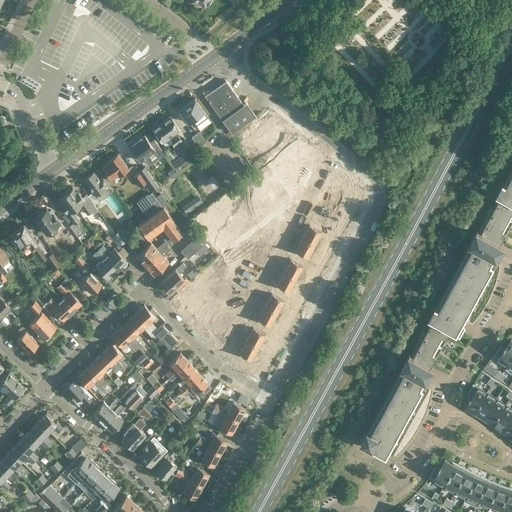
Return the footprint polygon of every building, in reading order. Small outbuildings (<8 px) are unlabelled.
[(419,45),(424,40),(418,33),(412,39),(419,45)] [(243,105),(225,80),(210,91),(208,91),(205,92),(206,94),(205,95),(231,133),(255,115),(246,103),(243,105)] [(180,108),(178,110),(188,122),(192,119),(195,124),(207,116),(194,98),(185,105),(183,105),(181,106),(180,108)] [(420,130),(429,121),(424,115),(414,124),(420,130)] [(154,127),(152,128),(162,142),(169,137),(170,139),(169,140),(174,147),(182,141),(177,134),(175,135),(174,134),(180,130),(170,116),(159,124),(156,124),(154,125),(154,127)] [(265,118),(256,128),(278,148),(287,138),(265,118)] [(198,146),(206,141),(199,131),(191,137),(198,146)] [(129,145),(129,146),(139,160),(145,156),(150,163),(164,154),(153,139),(149,141),(144,134),(135,141),(132,141),(130,143),(129,145)] [(259,139),(254,145),(262,151),(267,145),(259,139)] [(177,171),(189,162),(178,147),(166,155),(177,171)] [(313,150),(301,166),(308,172),(321,156),(313,150)] [(119,175),(129,168),(118,154),(108,160),(109,162),(102,167),(111,179),(118,174),(119,175)] [(321,156),(308,172),(316,178),(329,162),(321,156)] [(329,162),(316,178),(323,184),(336,168),(329,162)] [(285,170),(293,176),(298,169),(290,163),(285,170)] [(144,166),(138,171),(139,173),(146,183),(152,191),(159,187),(144,166)] [(364,435),(363,438),(373,444),(379,447),(393,455),(430,388),(421,383),(425,376),(427,377),(434,365),(432,364),(452,326),(461,331),(466,321),(497,264),(490,260),(494,253),(498,255),(504,243),(501,241),(506,232),(511,221),(511,166),(504,181),(498,191),(502,193),(482,229),(477,226),(473,232),(469,241),(474,244),(440,306),(439,306),(434,316),(414,354),(410,352),(403,364),(404,364),(369,428),(368,428),(364,435)] [(336,168),(323,184),(331,190),(344,174),(336,168)] [(93,192),(88,196),(94,205),(113,191),(109,185),(110,185),(103,176),(99,179),(94,172),(84,179),(93,192)] [(139,173),(133,177),(140,187),(146,183),(139,173)] [(344,174),(331,190),(338,196),(351,180),(344,174)] [(351,180),(338,196),(346,202),(359,186),(351,180)] [(279,182),(268,189),(280,206),(291,198),(279,182)] [(359,186),(346,202),(354,209),(367,192),(359,186)] [(88,196),(86,194),(82,197),(77,191),(76,193),(72,188),(70,189),(69,188),(64,192),(76,208),(80,205),(88,214),(92,211),(93,213),(98,210),(94,205),(88,196)] [(268,189),(258,196),(270,213),(280,206),(268,189)] [(148,193),(136,202),(148,218),(138,225),(148,238),(151,236),(158,230),(165,241),(167,243),(182,232),(163,206),(152,191),(149,194),(148,193)] [(78,237),(83,233),(76,223),(80,220),(72,210),(76,208),(64,192),(59,195),(60,197),(58,199),(62,204),(60,205),(73,222),(70,225),(78,237)] [(184,204),(188,211),(203,201),(199,194),(184,204)] [(258,196),(248,204),(260,221),(270,213),(258,196)] [(248,204),(237,211),(249,228),(260,221),(248,204)] [(35,216),(34,216),(46,234),(47,234),(50,237),(63,228),(54,214),(51,209),(48,211),(46,208),(41,212),(38,210),(35,213),(35,216)] [(237,211),(227,218),(239,235),(249,228),(237,211)] [(326,217),(318,232),(336,241),(346,223),(342,221),(337,218),(332,215),(328,213),(326,217)] [(227,218),(217,226),(229,243),(239,235),(227,218)] [(295,237),(299,230),(288,223),(284,230),(295,237)] [(52,270),(62,263),(53,251),(48,255),(41,244),(39,245),(23,224),(19,227),(18,226),(10,231),(15,238),(11,240),(16,247),(19,244),(24,251),(29,248),(39,263),(44,259),(52,270)] [(78,237),(70,225),(63,230),(71,241),(73,240),(78,247),(82,243),(78,237)] [(217,226),(206,233),(218,250),(229,243),(217,226)] [(122,227),(116,231),(117,232),(125,242),(131,237),(122,227)] [(117,232),(112,236),(119,246),(125,242),(117,232)] [(310,246),(308,250),(326,259),(336,241),(318,232),(310,246)] [(199,234),(180,251),(187,258),(195,252),(199,256),(209,246),(199,234)] [(93,244),(88,239),(84,244),(88,248),(93,244)] [(151,243),(136,256),(145,266),(162,249),(167,245),(168,244),(167,243),(165,241),(164,242),(156,249),(151,243)] [(100,242),(95,246),(98,250),(117,270),(121,266),(123,267),(126,264),(126,262),(127,261),(114,248),(110,252),(103,245),(100,242)] [(162,249),(145,266),(154,275),(168,262),(163,256),(166,253),(170,249),(167,245),(162,249)] [(0,270),(1,273),(0,273),(0,279),(2,282),(6,279),(3,275),(7,272),(3,266),(9,261),(0,248),(0,270)] [(98,250),(93,254),(97,258),(100,256),(102,259),(100,261),(95,266),(108,279),(109,278),(111,278),(114,276),(113,274),(117,270),(98,250)] [(300,264),(298,267),(316,277),(326,259),(308,250),(306,253),(300,264)] [(74,260),(80,267),(85,262),(79,256),(74,260)] [(169,292),(174,287),(178,291),(189,281),(186,277),(184,279),(178,273),(181,270),(186,266),(182,262),(178,266),(175,269),(160,282),(169,292)] [(271,263),(269,268),(277,272),(279,267),(271,263)] [(188,272),(191,276),(200,268),(197,264),(188,272)] [(291,282),(289,285),(306,295),(316,277),(298,267),(297,271),(291,282)] [(81,282),(76,286),(86,296),(90,292),(92,294),(94,292),(95,292),(97,290),(97,289),(102,284),(90,272),(86,268),(82,272),(86,276),(80,281),(81,282)] [(65,296),(61,300),(72,312),(81,303),(66,286),(62,282),(57,287),(65,296)] [(191,284),(175,298),(183,306),(198,292),(191,284)] [(284,294),(279,304),(296,313),(306,295),(289,285),(287,289),(284,294)] [(240,289),(234,299),(240,302),(246,292),(240,289)] [(198,292),(183,306),(189,314),(205,300),(198,292)] [(257,305),(262,297),(255,293),(250,301),(257,305)] [(0,317),(10,307),(0,296),(0,317)] [(51,297),(43,305),(56,319),(59,315),(63,320),(72,312),(61,300),(57,304),(51,297)] [(35,300),(29,306),(36,314),(34,315),(36,318),(29,324),(43,339),(44,338),(45,340),(50,335),(48,334),(56,327),(42,312),(39,310),(42,308),(35,300)] [(205,300),(189,314),(196,321),(212,307),(205,300)] [(144,304),(135,313),(141,319),(142,318),(146,322),(145,323),(157,336),(169,348),(178,340),(163,325),(158,329),(150,322),(155,317),(155,316),(157,314),(152,307),(149,310),(144,304)] [(212,307),(196,321),(203,329),(218,315),(212,307)] [(141,319),(135,313),(128,320),(139,332),(144,328),(154,339),(157,336),(145,323),(146,322),(142,318),(141,319)] [(265,328),(263,332),(281,341),(291,323),(273,313),(265,328)] [(218,315),(203,329),(210,336),(225,322),(218,315)] [(139,332),(128,320),(120,327),(126,333),(125,334),(128,338),(129,338),(138,347),(141,344),(134,336),(139,332)] [(225,322),(210,336),(217,344),(232,330),(225,322)] [(18,336),(17,337),(17,339),(29,352),(30,351),(32,352),(34,350),(34,347),(38,343),(22,326),(18,330),(22,334),(20,336),(18,336)] [(135,350),(138,347),(129,338),(128,338),(125,334),(126,333),(120,327),(111,335),(123,347),(128,342),(135,350)] [(232,330),(217,344),(224,352),(239,338),(232,330)] [(256,346),(254,350),(271,359),(281,341),(263,332),(256,346)] [(503,361),(508,364),(511,358),(511,339),(506,346),(505,345),(503,347),(501,345),(495,354),(499,357),(503,361)] [(111,343),(103,351),(119,369),(123,372),(125,369),(117,360),(122,355),(111,343)] [(252,353),(244,368),(261,378),(271,359),(254,350),(252,353)] [(115,372),(119,369),(103,351),(94,359),(105,371),(110,366),(115,372)] [(165,374),(168,377),(187,360),(180,352),(169,362),(173,367),(165,374)] [(143,353),(133,362),(138,367),(141,364),(147,358),(143,353)] [(151,362),(147,358),(141,364),(145,368),(151,362)] [(108,383),(100,375),(105,371),(94,359),(85,367),(104,387),(108,383)] [(179,373),(183,377),(194,368),(187,360),(168,377),(171,380),(179,373)] [(78,375),(76,376),(87,387),(93,382),(98,388),(97,390),(103,397),(108,392),(104,387),(85,367),(82,371),(81,371),(80,371),(78,373),(78,374),(78,375)] [(182,392),(201,375),(194,368),(183,377),(187,381),(179,388),(182,392)] [(137,369),(132,373),(137,379),(142,374),(137,369)] [(0,388),(1,387),(5,391),(16,379),(13,376),(14,375),(10,371),(0,381),(0,388)] [(152,385),(157,381),(156,380),(157,379),(155,377),(154,377),(151,374),(146,379),(152,385)] [(197,392),(208,383),(201,375),(182,392),(185,395),(193,388),(197,392)] [(117,377),(113,380),(118,386),(122,382),(117,377)] [(20,393),(25,388),(16,379),(5,391),(9,394),(4,400),(9,405),(15,399),(14,398),(19,392),(20,393)] [(65,387),(64,388),(75,400),(80,395),(86,402),(91,398),(73,379),(69,383),(67,383),(65,385),(65,387)] [(154,389),(160,384),(157,381),(152,385),(152,386),(154,389)] [(151,398),(157,392),(154,389),(152,386),(146,392),(138,384),(136,387),(134,385),(120,399),(122,401),(126,405),(127,404),(132,409),(144,396),(144,395),(146,393),(151,398)] [(160,384),(154,389),(157,392),(158,391),(159,392),(164,388),(160,384)] [(219,384),(210,398),(214,400),(223,386),(219,384)] [(474,413),(487,392),(478,387),(473,384),(468,394),(470,395),(469,397),(470,398),(466,405),(469,407),(475,411),(474,413)] [(481,414),(484,416),(496,398),(490,394),(487,392),(474,413),(480,416),(481,414)] [(122,401),(120,399),(117,397),(109,406),(104,401),(93,413),(102,422),(122,401)] [(169,397),(165,401),(171,408),(172,407),(173,408),(176,405),(175,404),(176,403),(169,397)] [(487,421),(492,424),(506,404),(496,398),(484,416),(488,419),(487,421)] [(118,414),(126,405),(122,401),(102,422),(112,431),(123,419),(118,414)] [(137,412),(140,416),(143,415),(147,419),(151,415),(149,412),(154,406),(149,401),(137,412)] [(233,401),(226,414),(238,421),(245,408),(233,401)] [(214,408),(221,412),(223,408),(216,404),(214,408)] [(498,426),(502,428),(511,414),(511,408),(509,406),(506,404),(492,424),(497,428),(498,426)] [(221,412),(214,408),(211,412),(218,416),(221,412)] [(46,412),(38,421),(49,431),(52,427),(58,433),(63,428),(57,422),(55,423),(51,418),(52,417),(46,412)] [(216,425),(214,429),(219,432),(221,428),(231,434),(238,421),(226,414),(219,427),(217,425),(216,425)] [(504,433),(508,436),(511,432),(511,414),(502,428),(505,431),(504,433)] [(126,433),(121,438),(127,443),(127,445),(129,447),(131,447),(133,449),(146,435),(140,429),(145,423),(140,418),(134,424),(132,422),(124,431),(126,433)] [(44,435),(49,431),(38,421),(31,429),(49,446),(52,442),(44,435)] [(46,449),(49,446),(31,429),(24,436),(35,446),(38,442),(46,449)] [(208,447),(220,453),(227,441),(215,434),(208,447)] [(17,443),(35,460),(38,457),(30,450),(35,446),(24,436),(17,443)] [(144,449),(139,455),(145,460),(144,462),(148,466),(149,464),(150,465),(167,448),(153,436),(142,448),(144,449)] [(32,464),(35,460),(17,443),(10,451),(20,461),(24,456),(32,464)] [(68,450),(73,456),(77,453),(72,447),(68,450)] [(213,466),(220,453),(208,447),(201,459),(213,466)] [(166,457),(155,470),(160,474),(159,475),(163,479),(164,477),(166,478),(177,465),(169,459),(176,451),(171,448),(164,456),(166,457)] [(69,459),(73,456),(68,450),(64,454),(69,459)] [(16,465),(20,461),(10,451),(3,458),(21,475),(24,472),(16,465)] [(68,475),(76,483),(95,463),(90,459),(89,460),(81,452),(72,461),(76,465),(68,475)] [(177,459),(182,463),(186,458),(181,454),(177,459)] [(18,478),(21,475),(3,458),(0,461),(0,469),(6,475),(10,471),(18,478)] [(440,482),(444,484),(455,465),(449,461),(445,459),(441,466),(439,466),(438,468),(436,466),(430,476),(435,479),(440,482)] [(53,464),(58,469),(62,466),(57,460),(53,464)] [(76,483),(84,490),(102,472),(98,468),(99,467),(95,463),(76,483)] [(54,473),(58,469),(53,464),(49,467),(54,473)] [(452,488),(455,490),(467,469),(461,466),(460,468),(455,465),(444,484),(452,488)] [(190,479),(202,486),(209,473),(197,466),(190,479)] [(176,471),(185,476),(187,472),(179,467),(176,471)] [(2,479),(6,475),(0,469),(0,483),(7,490),(10,486),(2,479)] [(455,490),(466,496),(477,474),(471,471),(470,473),(466,471),(467,469),(455,490)] [(185,476),(176,471),(174,475),(183,480),(185,476)] [(84,490),(84,491),(92,499),(98,493),(112,479),(107,474),(106,475),(102,472),(84,490)] [(38,477),(43,483),(47,479),(42,474),(38,477)] [(9,485),(14,481),(9,475),(4,479),(9,485)] [(466,496),(464,500),(476,506),(478,501),(487,481),(488,479),(482,476),(481,478),(476,476),(466,496)] [(39,486),(43,483),(38,477),(34,481),(39,486)] [(112,479),(98,493),(103,497),(100,500),(100,503),(101,503),(95,510),(97,511),(103,511),(110,504),(107,501),(119,487),(115,484),(116,483),(112,479)] [(202,486),(190,479),(183,492),(195,498),(202,486)] [(478,501),(489,506),(498,483),(492,481),(491,483),(487,481),(478,501)] [(489,506),(501,510),(509,487),(503,485),(502,487),(498,485),(499,483),(498,483),(489,506)] [(509,487),(501,510),(507,511),(511,511),(511,490),(509,489),(509,487)] [(40,493),(48,501),(53,496),(46,488),(40,493)] [(25,493),(33,502),(35,500),(36,501),(40,497),(35,493),(34,495),(29,490),(25,493)] [(24,511),(33,502),(25,493),(21,496),(26,501),(20,507),(24,511)] [(114,506),(120,511),(127,511),(135,503),(126,494),(114,506)] [(48,501),(53,506),(58,500),(53,495),(53,496),(48,501)] [(41,499),(38,502),(46,510),(50,507),(41,499)] [(58,501),(53,506),(58,511),(63,511),(67,509),(58,501)] [(143,511),(144,511),(135,503),(127,511),(143,511)]
